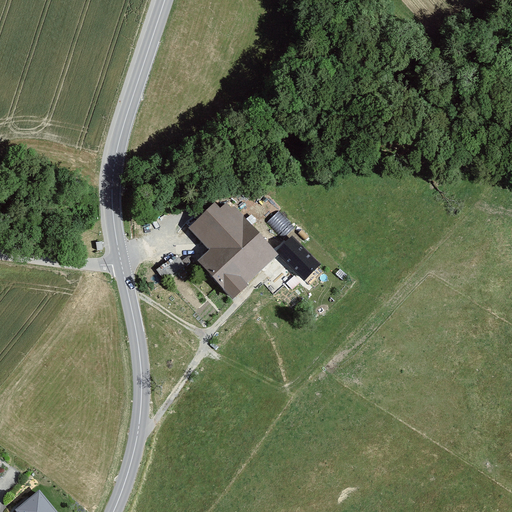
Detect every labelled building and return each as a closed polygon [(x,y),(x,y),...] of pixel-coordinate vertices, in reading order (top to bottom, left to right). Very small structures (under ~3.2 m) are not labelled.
[(218,205),(191,229),(210,250),(198,261),(233,299),(282,255),(236,204),(226,213),(218,205)] [(279,210),(267,221),(282,237),(294,226),(279,210)] [(299,241),(282,259),(305,281),(322,263),(299,241)] [(175,253),(155,270),(167,284),(187,266),(175,253)] [(56,511),(38,490),(14,511),(56,511)]
